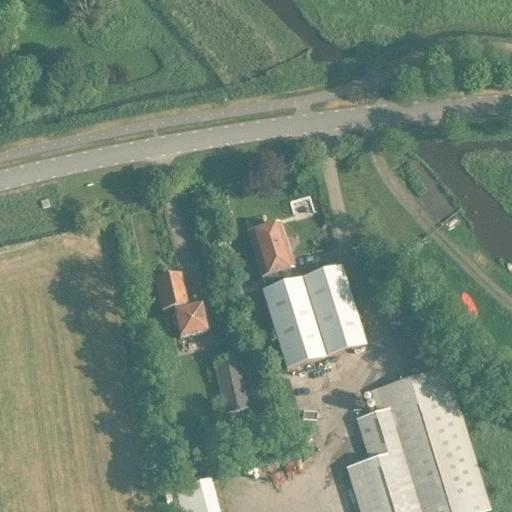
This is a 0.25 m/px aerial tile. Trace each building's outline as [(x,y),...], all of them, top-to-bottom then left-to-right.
[(297,192),(299,205),(315,202),(312,189),(297,192)] [(260,279),(285,272),(291,270),(278,226),(267,229),(265,222),(253,225),(256,233),(247,236),(260,279)] [(289,284),(264,292),(279,343),(277,343),(285,369),(363,345),(339,269),(289,284)] [(179,277),(171,279),(154,282),(161,314),(173,311),(179,339),(204,334),(199,311),(187,314),(179,277)] [(370,392),(377,415),(355,422),(367,463),(345,470),(357,511),(473,511),(489,507),(445,368),(432,372),(410,303),(386,311),(408,380),(370,392)] [(225,416),(248,410),(236,357),(211,363),(225,416)] [(183,476),(192,511),(231,511),(220,467),(183,476)]
